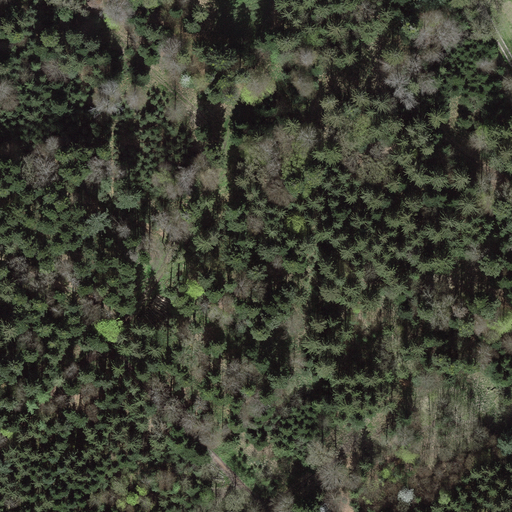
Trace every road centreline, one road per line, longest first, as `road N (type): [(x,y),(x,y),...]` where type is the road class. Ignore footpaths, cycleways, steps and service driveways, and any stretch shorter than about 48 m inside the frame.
road 1 (track): [(104,340),(143,291),(221,148),(274,0)]
road 2 (track): [(268,511),(104,340)]
road 3 (track): [(0,452),(104,340)]
